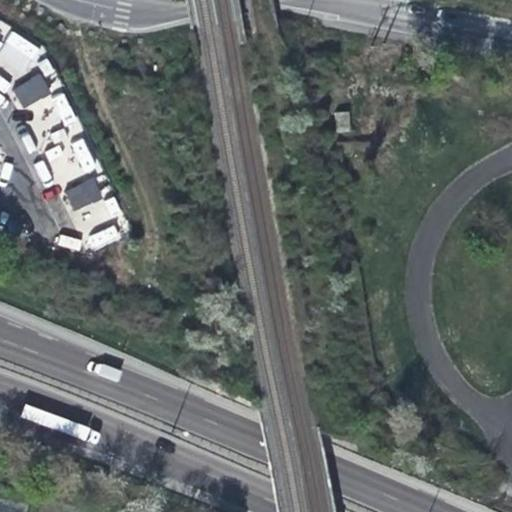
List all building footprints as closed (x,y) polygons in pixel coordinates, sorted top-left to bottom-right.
[(5,51),(32,64),(40,48),(12,35),(5,51)] [(35,83),(45,100),(52,96),(42,79),(35,83)] [(16,93),(26,111),(45,100),(35,83),(16,93)] [(63,145),(62,144),(45,151),(57,184),(96,169),(83,137),(63,145)] [(92,182),(85,186),(95,204),(102,201),(92,182)] [(85,186),(66,196),(75,215),(95,204),(85,186)]
